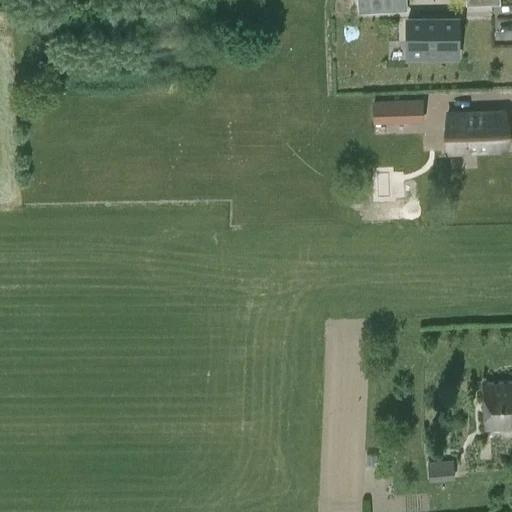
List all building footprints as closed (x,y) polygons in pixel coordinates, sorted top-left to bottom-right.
[(406,11),(405,0),(356,0),(358,14),(406,11)] [(455,52),(455,54),(457,54),(457,16),(407,16),(407,54),(409,54),(409,52),(455,52)] [(385,98),(385,118),(422,117),(421,97),(385,98)] [(504,144),(504,112),(473,113),(473,110),(446,110),(448,148),(474,148),(474,145),(504,144)] [(511,381),(483,384),(485,427),(511,425),(511,381)] [(425,454),(438,453),(437,441),(424,441),(425,454)] [(376,466),(376,454),(366,453),(365,466),(376,466)] [(442,469),(441,461),(429,462),(430,470),(442,469)]
